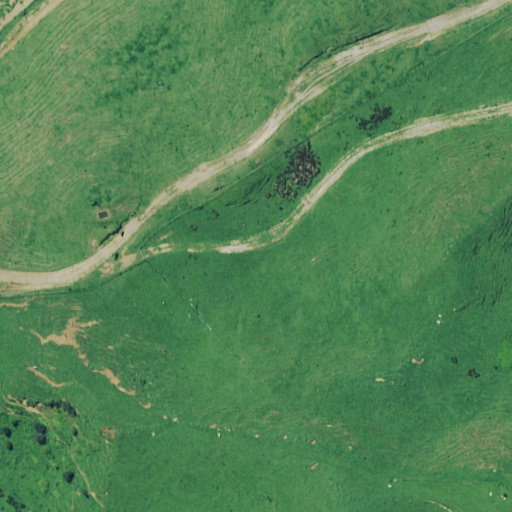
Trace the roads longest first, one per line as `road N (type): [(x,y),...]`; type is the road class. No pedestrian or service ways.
road 1 (track): [(0,295),(67,236),(273,127),(441,0)]
road 2 (track): [(489,511),(360,449),(107,358),(0,348)]
